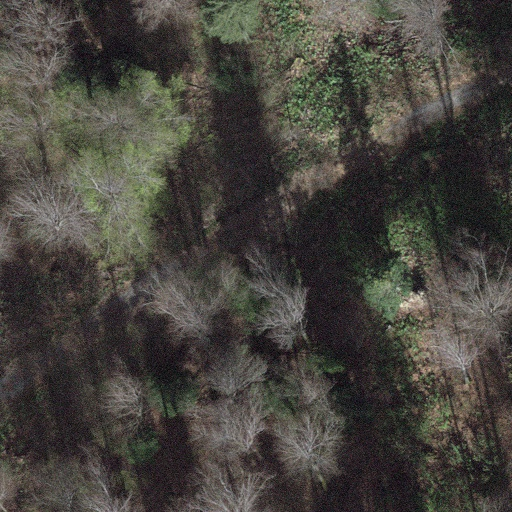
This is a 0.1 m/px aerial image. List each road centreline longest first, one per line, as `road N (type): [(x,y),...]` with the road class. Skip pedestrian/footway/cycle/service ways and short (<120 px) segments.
road 1 (track): [(151,199),(231,225),(511,56)]
road 2 (track): [(231,225),(195,328),(138,344),(72,303),(72,234),(151,199)]
